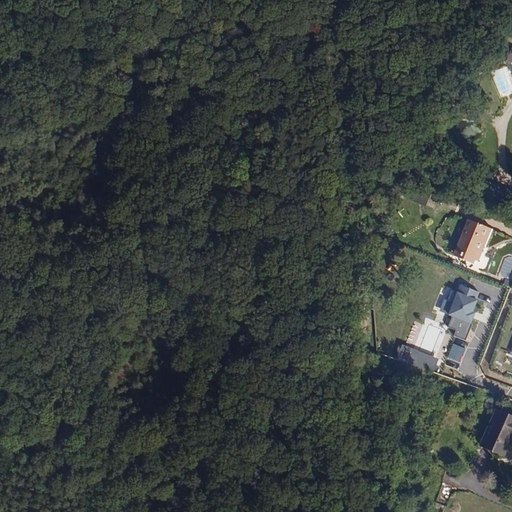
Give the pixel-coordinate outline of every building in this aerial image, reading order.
[(511,81),(508,69),(492,73),(499,98),(511,94),(511,81)] [(462,251),(481,259),(485,261),(499,230),(476,219),(462,251)] [(479,263),(481,259),(462,251),(461,255),(479,263)] [(473,312),(480,293),(460,284),(457,292),(451,290),(447,300),(444,298),(439,311),(452,317),(448,327),(456,330),(454,336),(465,341),(476,313),(473,312)] [(511,416),(495,409),(481,446),(503,455),(510,439),(511,439),(511,416)]
